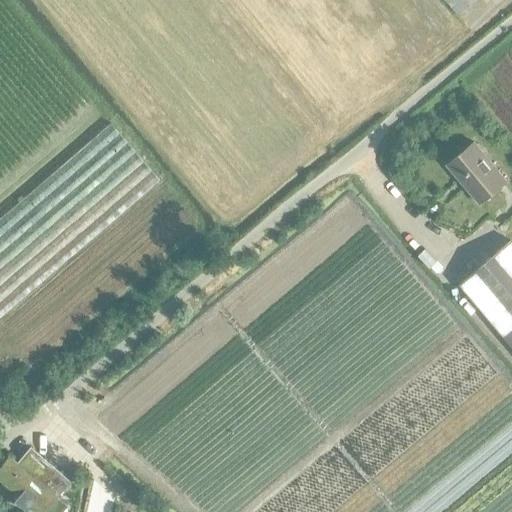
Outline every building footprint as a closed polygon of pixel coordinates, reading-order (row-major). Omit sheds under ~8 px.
[(474,0),(445,0),(458,15),(474,0)] [(0,217),(0,317),(161,179),(112,121),(0,217)] [(448,164),(480,203),(507,180),(475,141),(448,164)] [(460,283),(511,344),(511,241),(511,240),(460,283)] [(7,455),(0,463),(0,479),(18,495),(14,500),(25,510),(30,504),(38,511),(43,511),(44,511),(60,511),(67,505),(56,496),(70,480),(29,446),(16,462),(7,455)]
